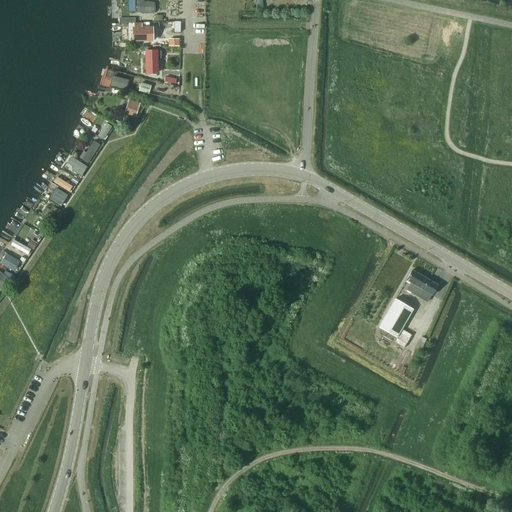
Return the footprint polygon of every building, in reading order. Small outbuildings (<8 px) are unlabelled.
[(154,11),(154,2),(151,1),(143,1),(143,0),(128,0),(129,11),(135,11),(144,13),(152,12),(154,11)] [(135,28),(132,28),(132,41),(152,40),(152,28),(141,28),(141,25),(135,25),(135,28)] [(146,63),(145,64),(145,68),(146,69),(147,73),(157,73),(157,69),(158,68),(158,64),(156,62),(156,57),(160,57),(160,51),(156,51),(146,51),(146,63)] [(113,77),(110,86),(125,90),(128,81),(113,77)] [(141,83),(138,91),(148,94),(150,86),(141,83)] [(129,99),(124,113),(135,116),(140,103),(129,99)] [(106,124),(98,136),(103,140),(111,127),(106,124)] [(83,151),(79,158),(87,164),(99,145),(93,141),(86,153),(83,151)] [(71,157),(67,163),(70,165),(73,167),(71,170),(80,176),(86,167),(73,158),(71,157)] [(57,177),(53,182),(69,192),(72,187),(57,177)] [(49,199),(60,206),(67,195),(56,188),(49,199)] [(46,207),(40,215),(45,218),(47,215),(52,218),(57,209),(53,207),(51,210),(46,207)] [(14,240),(11,245),(28,255),(31,250),(14,240)] [(27,246),(33,249),(37,243),(30,240),(27,246)] [(0,264),(14,271),(19,261),(6,254),(0,264)] [(428,301),(432,294),(438,284),(412,270),(407,280),(411,282),(407,289),(428,301)] [(0,273),(0,290),(1,291),(9,281),(0,273)] [(395,299),(379,327),(396,337),(397,337),(395,342),(404,347),(411,335),(401,329),(413,309),(395,299)] [(422,337),(418,346),(422,348),(426,339),(422,337)]
